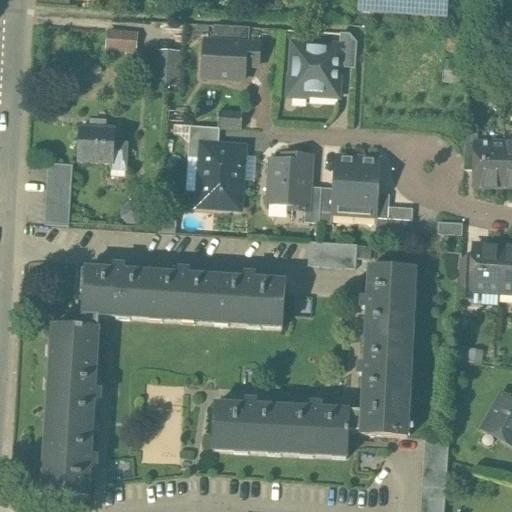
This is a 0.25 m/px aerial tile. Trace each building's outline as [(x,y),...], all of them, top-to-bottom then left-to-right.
[(447,0),(359,0),(358,15),(446,21),(447,0)] [(250,29),(214,26),(213,43),(248,45),(250,29)] [(139,33),(108,31),(107,52),(137,53),(139,33)] [(349,35),(340,34),(340,46),(342,47),(340,68),(355,69),(357,43),(349,35)] [(213,43),(205,42),(204,64),(215,65),(214,80),(243,81),(244,67),(257,68),(258,45),(248,45),(213,43)] [(340,46),(292,43),(290,75),(289,77),(288,93),(292,97),(307,98),(309,96),(338,98),(340,68),(342,47),(340,46)] [(178,53),(157,52),(156,85),(177,86),(178,53)] [(243,114),(219,112),(217,129),(220,130),(241,131),(243,114)] [(127,145),(114,144),(114,131),(104,130),(105,124),(91,123),(91,129),(80,128),(78,164),(112,165),(112,164),(126,165),(127,145)] [(217,129),(190,128),(188,159),(200,160),(201,145),(218,146),(220,130),(217,129)] [(477,137),(464,136),(463,172),(474,173),(475,172),(475,145),(476,145),(477,137)] [(511,144),(504,145),(503,188),(511,188),(511,144)] [(218,146),(201,145),(200,160),(196,209),(240,212),(245,148),(218,146)] [(476,145),(475,145),(475,172),(474,173),(475,188),(503,188),(504,145),(476,145)] [(290,162),(270,160),(267,205),(289,207),(289,212),(305,213),(308,213),(310,188),(312,157),(290,156),(290,162)] [(358,160),(337,159),(337,158),(336,158),(334,190),(332,215),(333,215),(354,216),(358,160)] [(379,161),(358,160),(354,216),(375,217),(375,218),(376,218),(377,196),(380,161),(379,161)] [(72,167),(48,165),(44,226),(68,228),(72,167)] [(322,189),(310,188),(308,213),(305,213),(304,224),(319,225),(322,189)] [(334,190),(322,189),(319,225),(331,226),(332,215),(334,190)] [(389,196),(377,196),(376,218),(375,232),(387,233),(389,209),(389,196)] [(142,211),(137,205),(128,205),(122,210),(122,218),(127,224),(135,224),(141,219),(142,211)] [(413,210),(389,209),(387,233),(411,234),(413,210)] [(462,225),(438,224),(437,236),(462,237),(462,225)] [(356,248),(309,244),(307,268),(355,272),(356,248)] [(502,250),(473,248),(472,264),(471,292),(472,292),(499,294),(502,250)] [(511,250),(502,250),(499,294),(511,294),(511,250)] [(472,264),(460,263),(458,298),(471,299),(472,292),(471,292),(472,264)] [(244,281),(188,277),(189,272),(178,271),(178,276),(124,273),(124,267),(113,267),(113,272),(85,270),(81,329),(98,330),(99,318),(282,331),(285,284),(254,282),(255,276),(244,275),(244,281)] [(415,272),(368,270),(367,300),(361,300),(361,310),(366,311),(363,366),(358,366),(357,377),(363,377),(361,414),(360,435),(360,438),(407,440),(415,272)] [(81,329),(52,327),(42,495),(89,498),(90,467),(96,467),(97,457),(91,456),(94,401),(100,401),(101,391),(95,391),(99,330),(98,330),(81,329)] [(511,400),(502,394),(481,430),(511,447),(511,400)] [(310,411),(256,408),(256,402),(246,402),(245,407),(215,406),(213,453),(346,460),(347,434),(360,435),(361,414),(321,411),(321,406),(311,405),(310,411)] [(443,511),(448,444),(424,443),(419,511),(443,511)]
